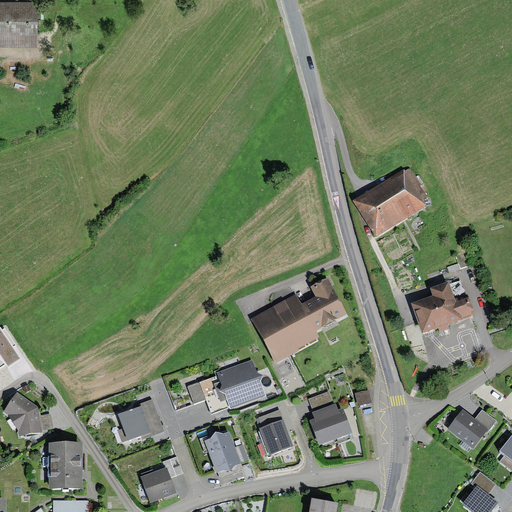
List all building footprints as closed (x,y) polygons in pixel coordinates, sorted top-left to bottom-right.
[(37,5),(0,5),(0,46),(37,47),(37,5)] [(408,177),(358,207),(377,238),(427,209),(408,177)] [(297,299),(251,324),(274,367),(351,324),(329,283),(312,292),(318,304),(304,312),(297,299)] [(433,304),(413,312),(424,338),(475,318),(468,301),(457,306),(449,288),(430,295),(433,304)] [(253,361),(217,375),(231,411),(267,397),(253,361)] [(196,376),(187,379),(189,386),(198,383),(196,376)] [(140,387),(103,404),(123,451),(161,434),(140,387)] [(309,398),(314,412),(324,408),(334,404),(329,391),(309,398)] [(368,396),(357,398),(360,410),(370,407),(368,396)] [(39,412),(17,398),(5,417),(19,427),(24,440),(44,436),(39,412)] [(334,404),(324,408),(336,439),(352,433),(343,407),(338,409),(336,404),(334,404)] [(336,439),(324,408),(314,412),(313,412),(315,418),(310,420),(319,445),(336,439)] [(474,451),(487,434),(487,435),(497,422),(482,411),(475,420),(463,411),(448,431),(474,451)] [(279,415),(257,423),(270,460),(292,452),(279,415)] [(511,438),(500,454),(511,463),(511,438)] [(229,439),(205,448),(216,478),(240,469),(229,439)] [(83,452),(48,451),(47,491),(82,492),(83,452)] [(167,475),(142,484),(150,507),(178,497),(172,481),(183,477),(178,463),(164,468),(167,475)] [(493,511),(499,505),(488,497),(497,486),(480,473),(471,485),(476,489),(462,507),(468,511),(493,511)]
